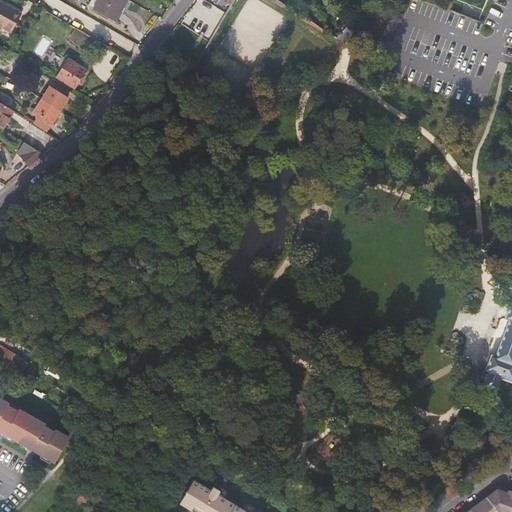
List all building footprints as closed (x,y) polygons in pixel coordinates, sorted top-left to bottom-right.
[(126,0),(91,0),(88,5),(115,21),(126,0)] [(478,18),(482,7),(462,0),(454,0),(452,8),(478,18)] [(28,18),(4,5),(0,11),(0,27),(18,38),(28,18)] [(395,11),(380,37),(392,41),(402,14),(395,11)] [(343,30),(349,20),(348,19),(336,37),(344,42),(350,34),(343,30)] [(343,30),(350,34),(359,40),(365,30),(349,20),(343,30)] [(74,44),(81,31),(77,29),(70,41),(74,44)] [(95,40),(81,31),(74,44),(86,55),(95,40)] [(11,51),(18,55),(23,45),(16,41),(11,51)] [(88,63),(72,54),(58,78),(73,88),(88,63)] [(49,88),(42,100),(54,108),(59,111),(67,98),(49,88)] [(54,108),(42,100),(35,112),(41,115),(35,124),(46,131),(51,123),(52,122),(59,111),(54,108)] [(0,101),(0,127),(2,129),(13,110),(0,101)] [(43,154),(24,142),(18,152),(23,155),(22,156),(29,165),(43,154)] [(507,258),(511,233),(511,205),(504,204),(494,256),(507,258)] [(511,303),(510,303),(504,319),(507,320),(495,356),(491,355),(485,369),(489,371),(484,385),(495,388),(499,378),(511,382),(511,303)] [(29,361),(6,349),(0,360),(0,374),(8,380),(12,372),(20,377),(29,361)] [(41,449),(39,453),(52,460),(66,434),(53,427),(46,439),(36,434),(42,421),(16,407),(10,419),(0,413),(0,412),(5,401),(0,398),(0,426),(4,429),(2,433),(28,447),(30,443),(41,449)] [(16,407),(5,401),(0,412),(0,413),(10,419),(16,407)] [(294,416),(283,424),(294,440),(305,432),(294,416)] [(53,427),(42,421),(36,434),(46,439),(53,427)] [(28,447),(39,453),(41,449),(30,443),(28,447)] [(243,511),(223,497),(225,493),(219,488),(216,492),(199,480),(188,495),(205,507),(208,503),(213,507),(208,511),(243,511)] [(186,499),(204,511),(208,511),(213,507),(208,503),(205,507),(188,495),(186,499)] [(511,511),(511,502),(493,495),(470,511),(511,511)]
